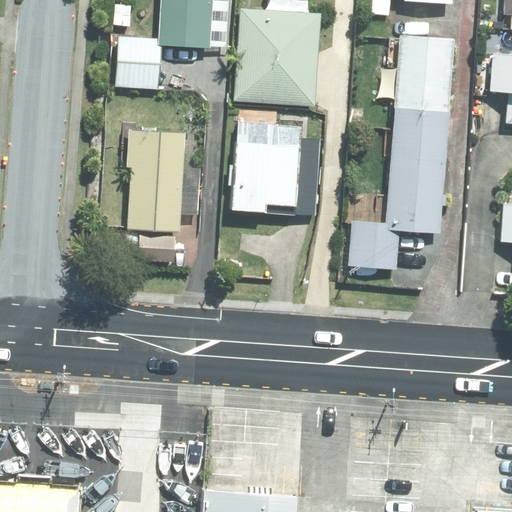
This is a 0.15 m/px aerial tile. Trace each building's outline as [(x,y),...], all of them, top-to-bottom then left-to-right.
[(158,0),(156,35),(116,33),(113,82),(156,85),(160,38),(223,42),(226,0),(158,0)] [(511,0),(502,0),(502,8),(511,9),(509,24),(511,24),(511,0)] [(233,96),(312,101),(318,9),(239,4),(233,96)] [(399,28),(391,125),(444,129),(453,22),(426,20),(426,30),(399,28)] [(508,85),(505,119),(511,119),(511,48),(492,47),(489,84),(508,85)] [(156,87),(144,87),(144,97),(156,97),(156,87)] [(229,203),(263,205),(263,208),(313,211),(315,175),(294,173),(298,122),(276,120),(275,126),(237,123),(236,136),(233,136),(229,203)] [(180,163),(182,128),(128,124),(126,161),(129,161),(125,221),(176,223),(177,208),(196,209),(198,164),(180,163)] [(350,215),(346,262),(393,265),(396,224),(436,228),(444,129),(391,125),(384,218),(350,215)] [(511,236),(511,196),(501,195),(498,236),(511,236)] [(0,511),(511,511),(511,506),(475,504),(474,511),(292,511),(294,491),(202,485),(199,511),(77,511),(79,480),(0,475),(0,511)]
